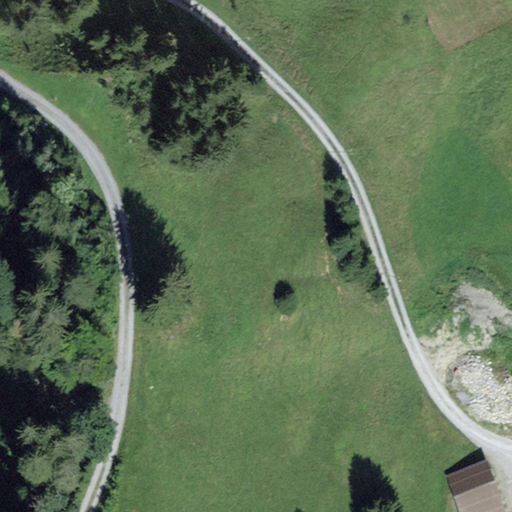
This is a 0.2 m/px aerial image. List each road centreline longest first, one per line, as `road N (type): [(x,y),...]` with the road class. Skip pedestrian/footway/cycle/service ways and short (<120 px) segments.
road 1 (track): [(511,458),(475,442),(436,389),(325,134),(174,0)]
road 2 (track): [(82,511),(120,395),(125,251),(92,155),(0,79)]
